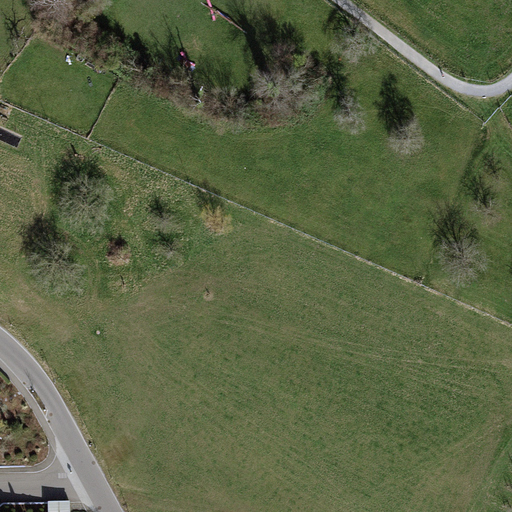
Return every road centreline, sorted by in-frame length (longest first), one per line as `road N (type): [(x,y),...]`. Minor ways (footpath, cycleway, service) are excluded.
road 1 (unknown): [(511,81),(492,98),(453,89),(337,0)]
road 2 (residential): [(0,344),(35,379),(113,511)]
